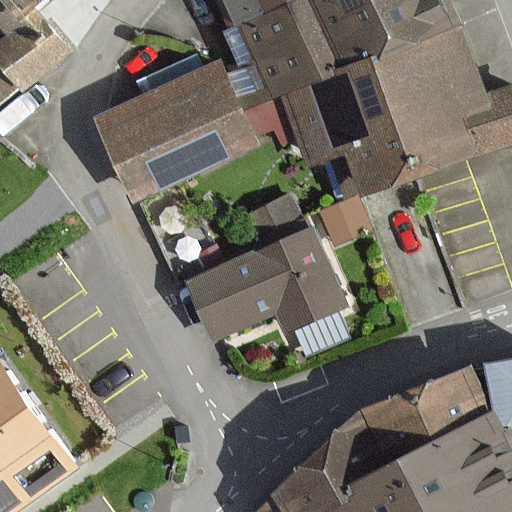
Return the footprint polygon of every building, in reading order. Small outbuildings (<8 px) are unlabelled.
[(49,0),(0,0),(0,25),(8,35),(0,41),(0,107),(24,88),(72,48),(54,27),(39,9),(49,0)] [(442,0),(224,0),(231,16),(234,23),(241,21),(272,95),(285,90),(314,162),(348,148),(367,194),(470,152),(511,134),(511,85),(482,97),(452,23),(442,0)] [(255,143),(218,63),(100,118),(137,198),(255,143)] [(370,229),(359,200),(326,213),(336,242),(370,229)] [(293,206),(253,224),(265,251),(192,283),(216,335),(276,309),(287,332),(347,307),(313,229),(305,232),(293,206)] [(0,511),(8,511),(75,465),(0,360),(0,511)] [(511,511),(511,451),(498,425),(511,423),(511,362),(488,367),(491,387),(495,420),(479,389),(467,368),(362,411),(311,461),(259,511),(511,511)]
